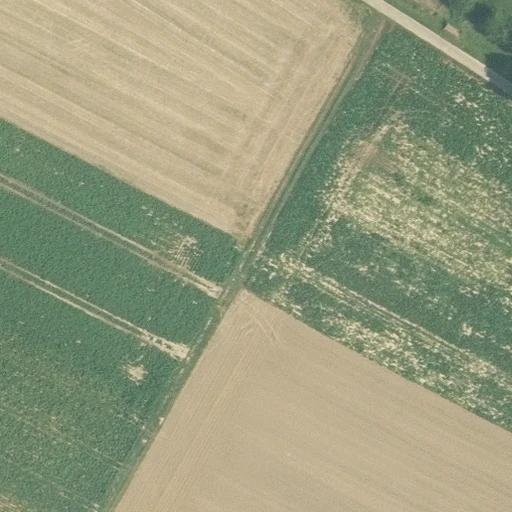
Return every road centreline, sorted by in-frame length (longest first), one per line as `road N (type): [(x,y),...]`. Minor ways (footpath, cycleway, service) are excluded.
road 1 (track): [(384,12),(106,511)]
road 2 (track): [(365,0),(511,92)]
